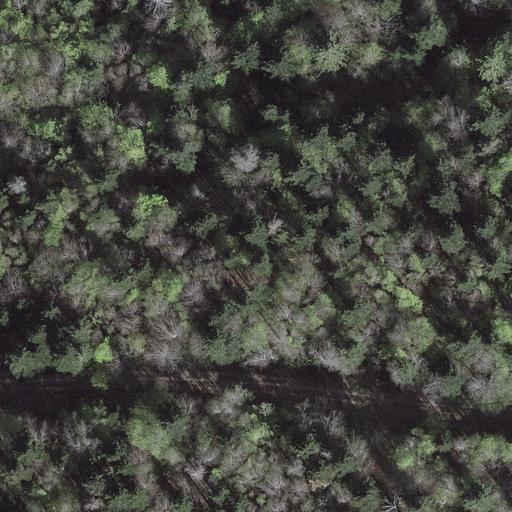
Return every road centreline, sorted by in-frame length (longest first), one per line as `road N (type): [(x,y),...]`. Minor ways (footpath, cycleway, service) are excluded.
road 1 (track): [(0,129),(511,78)]
road 2 (track): [(0,388),(244,388),(511,412)]
